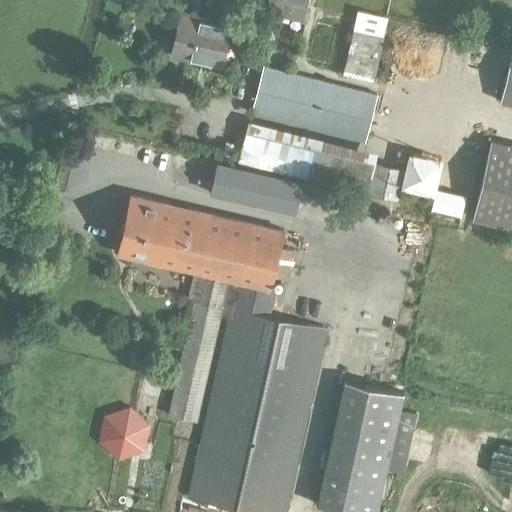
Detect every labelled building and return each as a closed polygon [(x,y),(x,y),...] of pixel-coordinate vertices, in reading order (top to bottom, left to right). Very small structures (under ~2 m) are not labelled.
[(269,0),(266,13),(301,21),(302,21),(307,0),(269,0)] [(352,30),(351,35),(343,73),(371,79),(386,17),(357,10),(352,30)] [(220,67),(223,50),(229,23),(179,12),(170,55),(220,67)] [(511,48),(499,101),(511,104),(511,48)] [(263,67),(251,111),(364,140),(375,94),(263,67)] [(246,130),(239,159),(366,191),(397,199),(405,166),(374,158),(376,151),(249,119),(246,130)] [(511,145),(489,140),(470,218),(511,228),(511,145)] [(302,180),(225,163),(216,161),(209,192),(217,194),(295,211),(298,197),(302,180)] [(261,511),(284,511),(317,368),(326,328),(268,315),(274,289),(270,288),(282,231),(131,194),(117,253),(194,271),(188,298),(195,299),(189,323),(168,414),(196,419),(220,314),(228,316),(187,494),(261,511)] [(374,511),(402,392),(363,383),(343,379),(314,504),(349,511),(352,511),(374,511)] [(143,449),(149,424),(129,406),(105,414),(99,440),(118,457),(143,449)]
